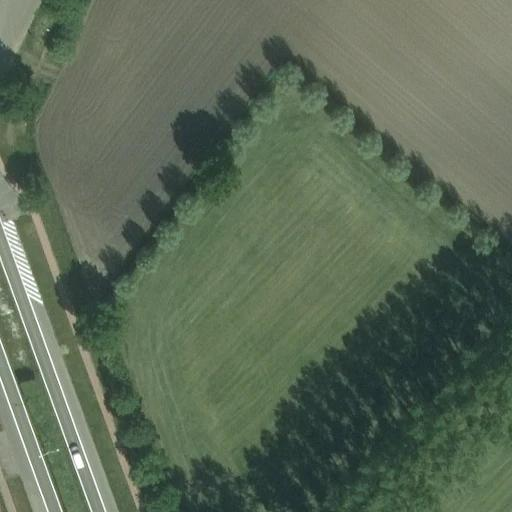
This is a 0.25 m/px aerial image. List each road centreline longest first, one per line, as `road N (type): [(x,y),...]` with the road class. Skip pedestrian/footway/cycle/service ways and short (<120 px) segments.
road 1 (secondary): [(94,511),(0,248)]
road 2 (secondary): [(0,372),(50,511)]
